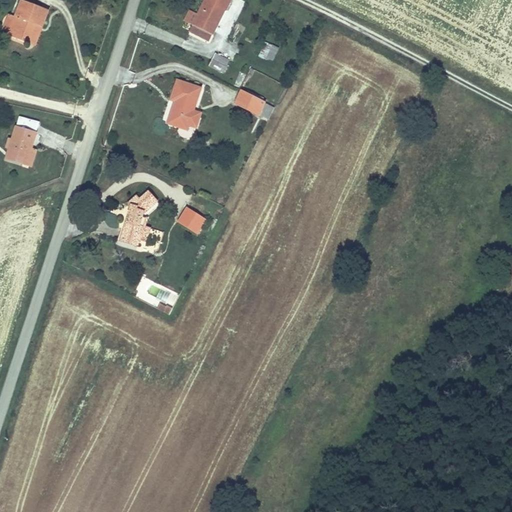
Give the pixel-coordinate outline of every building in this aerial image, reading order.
[(192,32),(211,42),(232,0),(207,0),(201,14),(195,25),(192,32)] [(25,3),(10,37),(30,45),(37,28),(42,30),(49,14),(25,3)] [(186,20),(195,25),(201,14),(192,10),(186,20)] [(258,57),(273,63),(279,48),(264,41),(258,57)] [(218,52),(210,67),(222,74),(231,59),(218,52)] [(170,126),(189,131),(203,91),(180,83),(173,104),(177,105),(170,126)] [(269,118),(274,109),(242,92),(234,108),(260,121),(263,116),(269,118)] [(32,153),(41,128),(21,121),(7,161),(27,167),(31,168),(36,154),(32,153)] [(143,219),(144,213),(156,204),(148,194),(139,200),(134,198),(128,207),(133,210),(123,245),(137,249),(142,231),(147,232),(150,221),(143,219)] [(187,211),(179,224),(198,236),(206,223),(187,211)] [(161,304),(158,310),(169,314),(171,307),(161,304)]
